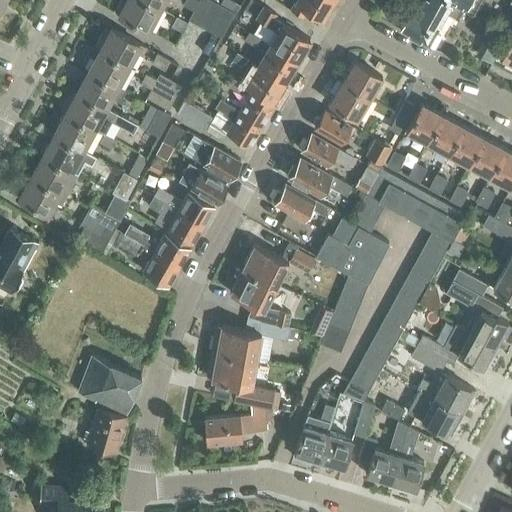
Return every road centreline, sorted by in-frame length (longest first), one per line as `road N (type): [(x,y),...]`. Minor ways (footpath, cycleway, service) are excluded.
road 1 (residential): [(140,492),(152,399),(197,273),(349,17)]
road 2 (residential): [(372,511),(253,481),(140,492)]
road 3 (residential): [(511,107),(349,17)]
